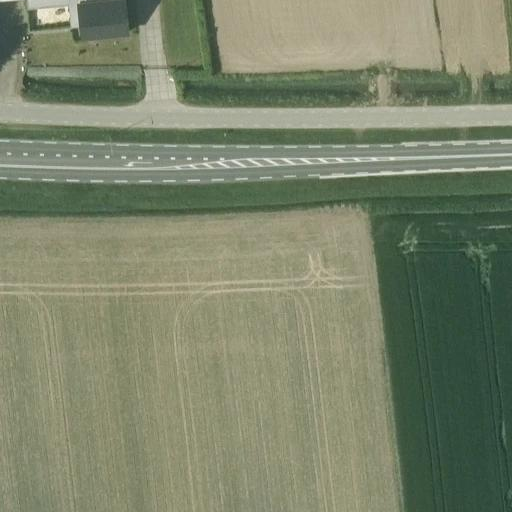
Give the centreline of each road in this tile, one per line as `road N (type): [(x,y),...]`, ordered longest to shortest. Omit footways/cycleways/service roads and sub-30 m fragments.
road 1 (primary): [(0,161),(511,157)]
road 2 (unclassified): [(0,113),(511,116)]
